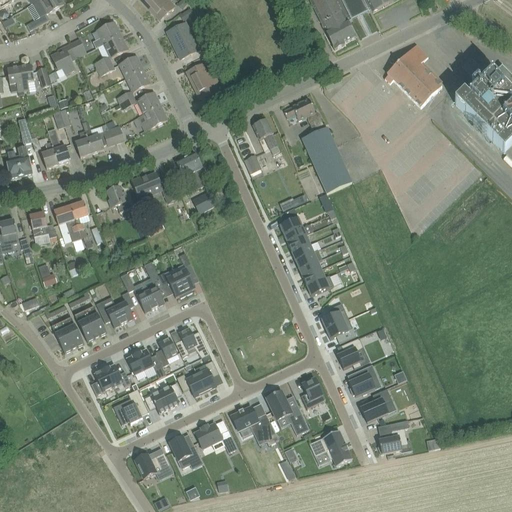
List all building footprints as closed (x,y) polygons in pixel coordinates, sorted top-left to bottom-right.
[(60,0),(44,0),(41,2),(48,15),(64,6),(60,0)] [(149,11),(161,0),(139,0),(149,11)] [(175,9),(170,4),(174,1),(172,0),(161,0),(149,11),(159,23),(175,9)] [(309,0),(325,31),(326,33),(325,33),(335,52),(345,46),(344,44),(356,38),(348,22),(371,11),(373,14),(388,6),(394,3),(392,0),(309,0)] [(187,6),(183,2),(182,1),(177,6),(182,11),(187,6)] [(191,11),(180,17),(183,23),(194,17),(191,11)] [(46,16),(32,24),(35,30),(50,22),(46,16)] [(5,30),(15,24),(12,19),(2,25),(5,30)] [(93,44),(96,51),(105,47),(121,39),(114,25),(98,33),(101,40),(93,44)] [(186,25),(176,30),(167,34),(174,48),(193,39),(186,25)] [(128,52),(121,39),(105,47),(111,60),(128,52)] [(193,39),(174,48),(180,61),(199,52),(193,39)] [(80,42),(71,47),(77,61),(87,56),(80,42)] [(72,63),(77,61),(71,47),(58,53),(59,55),(52,58),(59,73),(63,71),(65,76),(76,71),(72,63)] [(387,77),(388,78),(389,77),(394,82),(393,83),(420,111),(443,89),(441,87),(443,84),(423,65),(429,59),(417,47),(387,77)] [(109,59),(94,66),(98,73),(112,66),(109,59)] [(137,59),(128,63),(120,67),(127,81),(143,73),(137,59)] [(193,88),(216,77),(213,70),(209,72),(205,65),(187,74),(193,88)] [(112,66),(98,73),(101,79),(115,72),(112,66)] [(20,69),(24,93),(30,92),(30,94),(36,93),(32,67),(20,69)] [(476,94),(469,101),(464,97),(455,106),(505,155),(511,147),(511,77),(502,68),(482,88),(478,83),(472,89),(476,94)] [(11,94),(18,93),(19,98),(25,97),(24,93),(20,69),(8,71),(11,94)] [(42,90),(51,88),(46,71),(37,73),(42,90)] [(143,73),(127,81),(133,94),(150,86),(143,73)] [(219,92),(216,87),(220,85),(216,77),(193,88),(200,101),(219,92)] [(389,77),(388,78),(385,81),(390,86),(393,83),(394,82),(389,77)] [(120,107),(135,100),(132,93),(117,101),(120,107)] [(137,120),(138,120),(161,109),(154,95),(138,103),(144,117),(137,120)] [(135,100),(120,107),(122,113),(138,106),(135,100)] [(59,103),(61,111),(70,108),(67,101),(59,103)] [(323,126),(317,114),(316,115),(309,101),(292,109),(293,109),(284,114),(288,121),(296,117),(299,123),(307,119),(313,131),(323,126)] [(100,109),(103,113),(108,109),(105,105),(100,109)] [(86,119),(82,106),(77,108),(81,121),(86,119)] [(161,109),(138,120),(144,134),(151,130),(167,122),(161,109)] [(60,114),(66,129),(71,127),(66,112),(60,114)] [(59,132),(66,129),(60,114),(53,116),(59,132)] [(24,146),(33,145),(33,144),(32,141),(30,137),(25,121),(19,123),(24,146)] [(253,127),(258,137),(260,142),(265,140),(273,156),(280,153),(272,136),(273,136),(266,121),(253,127)] [(91,131),(91,132),(86,133),(93,156),(102,153),(105,152),(103,148),(108,146),(108,148),(116,145),(111,132),(109,132),(107,126),(101,128),(102,129),(104,134),(99,136),(100,137),(94,139),(92,132),(91,131)] [(120,129),(111,132),(116,145),(124,143),(120,129)] [(302,141),(306,150),(327,196),(352,184),(328,130),(302,141)] [(66,148),(61,149),(56,131),(48,134),(60,167),(71,163),(66,148)] [(76,145),(77,151),(81,160),(93,156),(86,133),(80,135),(82,143),(76,145)] [(60,167),(48,134),(51,145),(46,146),(49,154),(42,156),(47,171),(60,167)] [(36,139),(32,141),(33,144),(33,145),(35,153),(40,151),(41,151),(37,139),(36,139)] [(19,153),(18,153),(19,158),(16,159),(15,153),(8,155),(10,163),(7,163),(11,181),(32,176),(29,159),(28,159),(26,149),(18,151),(19,153)] [(196,192),(197,192),(204,189),(202,183),(208,180),(203,170),(200,164),(196,155),(176,164),(184,180),(189,177),(196,192)] [(255,165),(260,177),(267,174),(261,162),(255,165)] [(146,177),(132,183),(140,201),(163,192),(156,175),(147,179),(146,177)] [(131,210),(128,203),(125,194),(121,195),(119,190),(108,194),(111,201),(109,202),(112,210),(118,208),(121,214),(131,210)] [(172,190),(164,194),(169,205),(177,202),(172,190)] [(214,209),(207,194),(193,201),(200,216),(214,209)] [(218,198),(221,204),(228,201),(225,195),(218,198)] [(305,197),(294,202),(296,208),(307,203),(305,197)] [(84,203),(71,208),(79,233),(83,239),(87,250),(93,248),(89,236),(87,237),(83,226),(91,223),(87,213),(84,203)] [(59,227),(66,225),(72,244),(73,244),(76,253),(85,251),(81,240),(83,239),(79,233),(71,208),(54,213),(59,227)] [(111,233),(104,214),(96,217),(104,236),(111,233)] [(32,228),(33,232),(35,240),(49,236),(50,240),(57,239),(56,236),(53,227),(47,228),(45,215),(30,218),(32,228)] [(165,231),(158,218),(143,226),(150,239),(165,231)] [(278,229),(282,239),(301,230),(297,221),(278,229)] [(15,253),(13,244),(19,243),(17,235),(16,232),(14,222),(0,225),(0,227),(2,235),(0,235),(0,249),(2,256),(15,253)] [(103,244),(97,229),(91,232),(97,246),(103,244)] [(282,239),(286,247),(305,239),(301,230),(282,239)] [(305,239),(286,247),(290,256),(309,247),(305,239)] [(20,243),(25,257),(31,255),(26,241),(20,243)] [(290,256),(294,264),(312,256),(309,247),(290,256)] [(191,265),(186,255),(179,258),(185,268),(191,265)] [(298,273),(316,264),(312,256),(294,264),(298,273)] [(70,272),(77,270),(79,269),(77,263),(68,265),(70,272)] [(160,280),(158,278),(152,264),(145,268),(152,284),(160,280)] [(301,281),(320,273),(316,264),(298,273),(301,281)] [(43,279),(52,276),(49,266),(40,269),(43,279)] [(186,271),(176,276),(186,296),(196,291),(186,271)] [(301,281),(305,290),(324,281),(320,273),(301,281)] [(176,300),(186,296),(176,276),(166,280),(164,275),(158,278),(160,280),(164,289),(169,287),(176,300)] [(51,277),(42,280),(45,289),(57,285),(54,276),(51,277)] [(136,291),(128,276),(121,279),(129,295),(136,291)] [(4,287),(11,283),(8,277),(1,281),(4,287)] [(328,291),(324,281),(305,290),(309,299),(328,291)] [(165,306),(155,286),(145,290),(155,310),(165,306)] [(155,310),(145,290),(136,295),(145,315),(155,310)] [(115,305),(124,325),(134,320),(131,313),(136,310),(130,298),(115,305)] [(29,303),(22,306),(25,313),(32,310),(40,307),(37,300),(29,303)] [(115,305),(99,313),(105,325),(111,323),(114,330),(124,325),(115,305)] [(94,308),(75,318),(88,345),(107,336),(94,308)] [(328,331),(346,322),(342,312),(323,320),(328,331)] [(65,356),(73,352),(84,347),(71,319),(52,329),(65,356)] [(351,332),(346,322),(328,331),(332,341),(351,332)] [(192,336),(190,331),(179,336),(181,342),(175,345),(183,360),(189,356),(187,352),(193,349),(202,361),(209,357),(198,333),(192,336)] [(386,339),(383,331),(378,334),(381,341),(386,339)] [(162,352),(156,355),(163,369),(169,366),(167,361),(178,356),(170,340),(169,341),(168,340),(168,339),(162,342),(163,344),(159,346),(162,352)] [(364,350),(359,340),(341,348),(343,355),(337,358),(344,372),(353,368),(354,371),(363,367),(357,354),(364,350)] [(147,352),(137,356),(145,373),(154,369),(160,381),(166,378),(156,357),(150,360),(147,352)] [(135,378),(145,373),(137,356),(127,361),(135,378)] [(224,359),(213,364),(222,383),(233,378),(224,359)] [(218,375),(211,362),(204,365),(207,370),(196,375),(205,392),(216,387),(211,378),(218,375)] [(105,371),(114,389),(123,385),(125,389),(131,386),(125,374),(120,377),(115,367),(110,369),(105,371)] [(373,380),(368,368),(354,375),(356,381),(349,384),(348,385),(345,386),(348,392),(346,392),(349,399),(350,398),(351,400),(358,397),(358,399),(371,393),(367,382),(373,380)] [(114,389),(105,371),(101,373),(101,374),(94,377),(98,384),(91,387),(96,398),(114,389)] [(403,373),(394,377),(398,386),(407,382),(403,373)] [(194,398),(205,392),(196,375),(186,380),(184,375),(177,378),(183,392),(189,389),(194,398)] [(325,402),(315,380),(302,386),(307,396),(301,398),(307,411),(325,402)] [(177,386),(161,393),(170,412),(180,407),(177,400),(182,397),(177,386)] [(387,391),(372,398),(375,404),(361,411),(367,425),(388,416),(384,407),(392,403),(387,391)] [(118,414),(124,427),(130,424),(131,426),(137,423),(138,424),(143,421),(142,419),(149,415),(138,392),(128,396),(133,407),(118,414)] [(170,412),(161,393),(145,401),(150,412),(156,410),(160,417),(170,412)] [(267,401),(277,423),(287,418),(297,438),(310,432),(298,408),(290,412),(282,394),(267,401)] [(277,439),(265,415),(256,420),(250,409),(231,419),(237,432),(249,426),(258,444),(265,440),(267,444),(277,439)] [(407,444),(405,432),(409,431),(407,423),(390,427),(391,433),(392,440),(379,443),(381,449),(378,450),(381,457),(402,452),(401,445),(407,444)] [(223,435),(218,424),(211,427),(210,426),(204,430),(204,431),(197,434),(205,450),(225,441),(231,455),(240,450),(231,432),(223,435)] [(332,436),(310,446),(315,459),(327,454),(330,462),(333,461),(337,469),(352,462),(348,452),(349,452),(346,447),(345,445),(336,449),(334,445),(336,444),(332,436)] [(188,449),(183,439),(170,445),(182,471),(191,466),(190,464),(200,459),(194,446),(188,449)] [(285,454),(288,460),(295,456),(292,450),(285,454)] [(170,468),(164,455),(150,461),(148,456),(135,462),(144,481),(157,475),(157,474),(170,468)] [(227,491),(224,483),(216,485),(218,494),(227,491)] [(195,490),(187,494),(191,502),(199,498),(195,490)] [(166,500),(154,505),(157,511),(158,511),(170,507),(166,500)]
